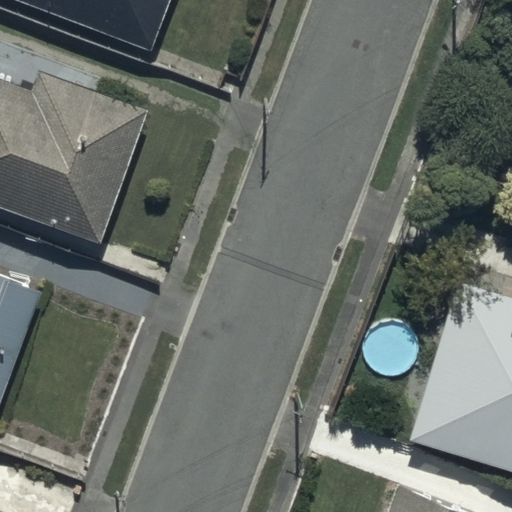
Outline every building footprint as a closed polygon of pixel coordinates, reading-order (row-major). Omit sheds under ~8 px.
[(39,0),(148,41),(163,0),(39,0)] [(0,66),(0,192),(97,228),(145,100),(36,60),(29,78),(0,66)] [(0,392),(41,279),(0,264),(0,392)] [(511,285),(452,267),(404,421),(511,454),(511,285)] [(486,511),(487,510),(392,476),(378,511),(486,511)]
